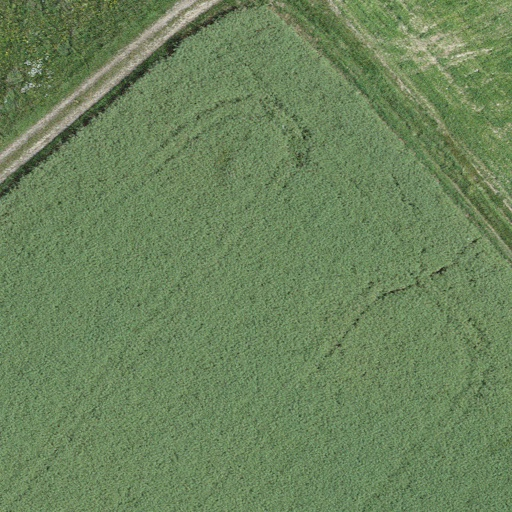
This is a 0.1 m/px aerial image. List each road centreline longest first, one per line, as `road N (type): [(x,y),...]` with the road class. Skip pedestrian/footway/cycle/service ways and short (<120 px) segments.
road 1 (track): [(296,0),(322,15),(511,229)]
road 2 (track): [(0,174),(222,0)]
